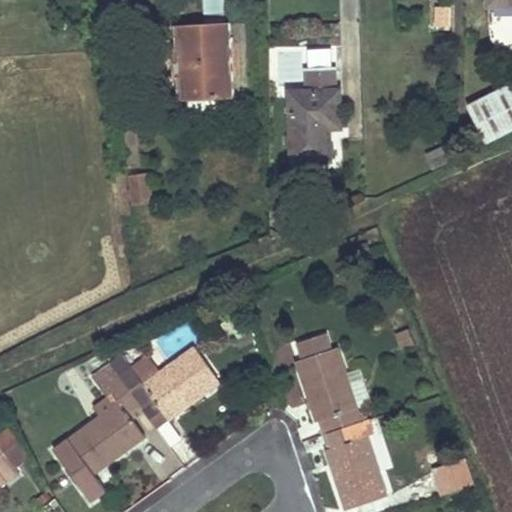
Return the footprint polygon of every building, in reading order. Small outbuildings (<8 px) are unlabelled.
[(511,0),(489,0),(489,21),(494,39),(504,52),(511,52),(511,0)] [(435,9),(433,29),(449,30),(450,10),(435,9)] [(234,98),(230,23),(174,27),(175,49),(182,49),(183,75),(177,76),(178,101),(234,98)] [(75,47),(74,26),(33,29),(35,50),(75,47)] [(308,69),(336,66),(334,47),(306,49),(308,69)] [(306,92),(291,92),(293,162),(330,160),(329,129),(329,115),(341,114),(340,91),(337,91),(336,68),(305,69),(306,92)] [(511,84),(469,107),(488,144),(511,131),(511,84)] [(329,115),(329,129),(341,128),(341,114),(329,115)] [(425,155),(432,171),(459,159),(452,143),(425,155)] [(115,176),(120,216),(131,215),(126,175),(115,176)] [(150,201),(146,176),(131,178),(135,203),(150,201)] [(357,258),(372,252),(367,242),(353,248),(357,258)] [(93,376),(107,395),(112,391),(120,401),(100,416),(54,450),(68,469),(67,470),(75,481),(77,480),(91,500),(106,490),(94,474),(145,436),(132,419),(127,412),(139,403),(151,395),(169,419),(220,381),(194,347),(144,384),(122,355),(93,376)] [(357,407),(345,372),(337,347),(296,360),(316,421),(324,419),(333,446),(326,449),(346,509),(386,496),(366,435),(363,436),(359,423),(354,408),(357,407)] [(359,367),(345,372),(357,407),(363,405),(371,402),(359,367)] [(112,391),(107,395),(93,406),(100,416),(120,401),(112,391)] [(139,403),(144,410),(157,428),(169,419),(151,395),(139,403)] [(144,410),(139,403),(127,412),(132,419),(144,410)] [(359,423),(368,420),(363,405),(357,407),(354,408),(359,423)] [(366,435),(372,433),(368,420),(359,423),(363,436),(366,435)] [(31,454),(13,429),(0,438),(0,442),(16,465),(31,454)] [(0,442),(0,487),(8,481),(3,474),(16,465),(0,442)] [(442,492),(472,482),(465,461),(435,471),(442,492)] [(3,474),(8,481),(21,472),(16,465),(3,474)]
